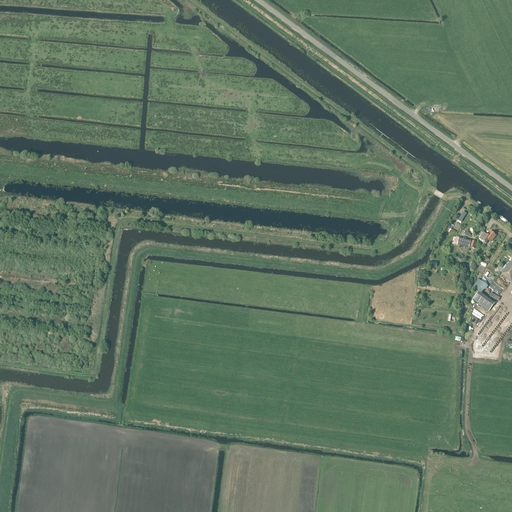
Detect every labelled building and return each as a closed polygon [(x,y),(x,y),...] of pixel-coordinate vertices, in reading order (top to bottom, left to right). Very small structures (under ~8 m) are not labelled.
[(491,242),(496,236),(491,232),(488,236),(483,233),(479,239),(486,244),(488,241),(491,242)] [(471,241),(456,237),(454,245),(469,249),(471,241)] [(511,281),(511,259),(501,274),(511,282),(511,281)] [(472,288),(478,292),(481,294),(487,286),(478,280),(472,288)] [(478,292),(473,300),(489,312),(494,304),(481,294),(478,292)]
